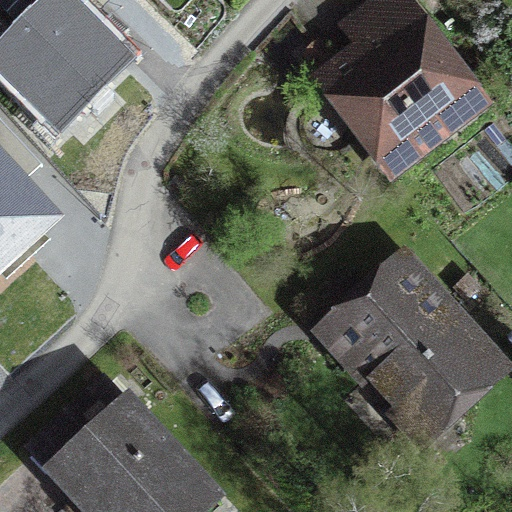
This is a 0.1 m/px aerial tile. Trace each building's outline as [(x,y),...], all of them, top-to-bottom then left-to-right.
[(127,57),(69,0),(50,0),(0,50),(0,57),(63,120),(127,57)] [(495,102),(415,0),(364,0),(337,21),(352,41),(307,75),(391,182),(495,102)] [(0,167),(0,263),(48,220),(0,167)] [(403,271),(332,335),(423,435),(494,371),(403,271)] [(203,511),(215,501),(104,380),(29,448),(87,511),(203,511)]
